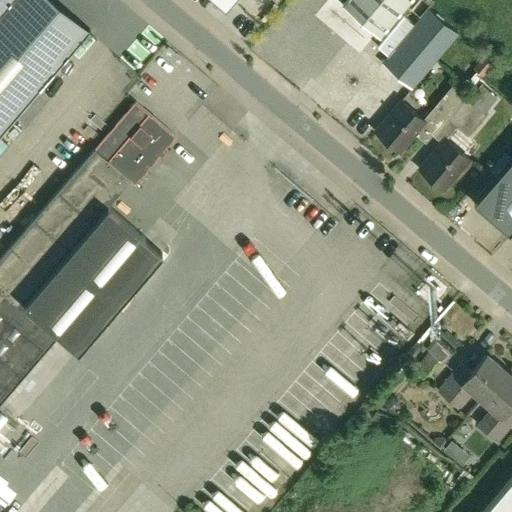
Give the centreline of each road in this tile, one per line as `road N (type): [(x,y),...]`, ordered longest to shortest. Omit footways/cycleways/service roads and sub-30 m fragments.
road 1 (unclassified): [(511,303),(154,0)]
road 2 (unknown): [(139,511),(261,371),(263,295),(213,208)]
road 3 (unknown): [(165,292),(64,383),(45,421),(38,458),(47,489),(67,511)]
